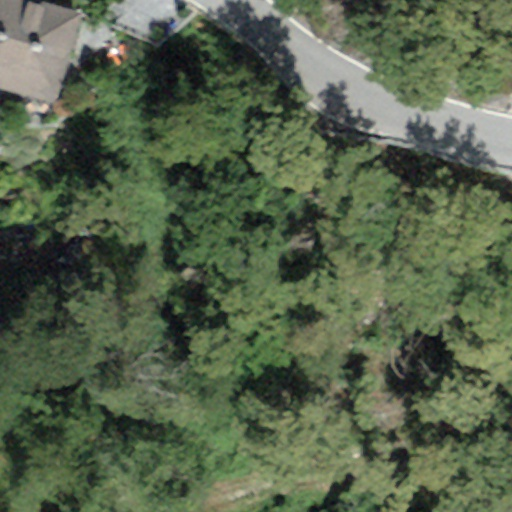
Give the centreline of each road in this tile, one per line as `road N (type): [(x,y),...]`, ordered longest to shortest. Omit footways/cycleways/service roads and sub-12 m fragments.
road 1 (track): [(483,511),(445,489),(379,472),(240,485),(171,511)]
road 2 (tertiary): [(511,143),(349,94),(293,56),(234,0)]
